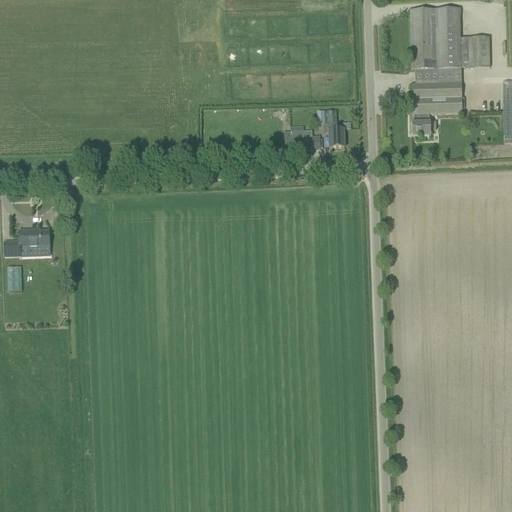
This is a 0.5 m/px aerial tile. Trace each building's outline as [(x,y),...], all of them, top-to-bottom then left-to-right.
[(459,11),(409,13),(410,57),(460,55),(489,55),(489,40),(460,41),(459,11)] [(227,59),(227,49),(210,50),(210,60),(227,59)] [(202,60),(202,50),(185,51),(185,61),(202,60)] [(412,125),(412,139),(430,139),(430,133),(435,132),(435,125),(428,125),(427,117),(462,116),(461,71),(489,70),(489,55),(460,55),(410,57),(411,73),(415,73),(415,76),(415,87),(411,87),(412,117),(413,117),(414,125),(412,125)] [(503,145),(511,144),(511,84),(502,84),(503,145)] [(325,114),(325,125),(338,125),(337,113),(325,114)] [(337,132),(337,126),(324,127),(324,136),(329,136),(330,151),(344,150),(343,132),(337,132)] [(319,139),(303,140),(303,134),(291,134),(291,140),(292,143),(292,153),(320,152),(319,142),(319,139)] [(50,258),(49,251),(49,234),(35,234),(35,233),(19,233),(19,244),(4,245),(4,259),(50,258)] [(22,293),(21,269),(8,269),(9,293),(22,293)]
